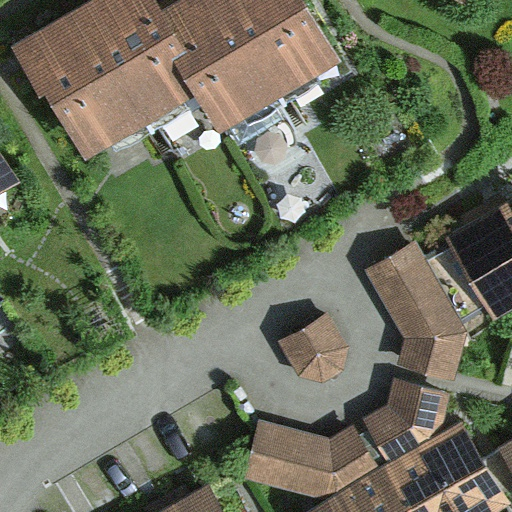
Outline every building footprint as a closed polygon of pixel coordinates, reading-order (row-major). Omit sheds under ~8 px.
[(110,0),(80,18),(143,125),(195,94),(176,62),(184,57),(164,22),(150,0),(110,0)] [(216,129),(275,95),(218,0),(200,0),(164,22),(184,57),(176,62),(195,94),(216,129)] [(218,0),(275,95),(328,64),(290,1),(291,0),(218,0)] [(143,125),(80,18),(22,52),(45,91),(52,87),(92,155),(143,125)] [(0,185),(12,178),(0,157),(0,185)] [(511,189),(449,226),(498,310),(511,302),(511,189)] [(459,433),(387,475),(408,511),(487,511),(501,505),(459,433)] [(511,441),(495,451),(511,480),(511,441)] [(408,511),(387,475),(322,511),(408,511)] [(210,511),(202,499),(180,511),(210,511)]
